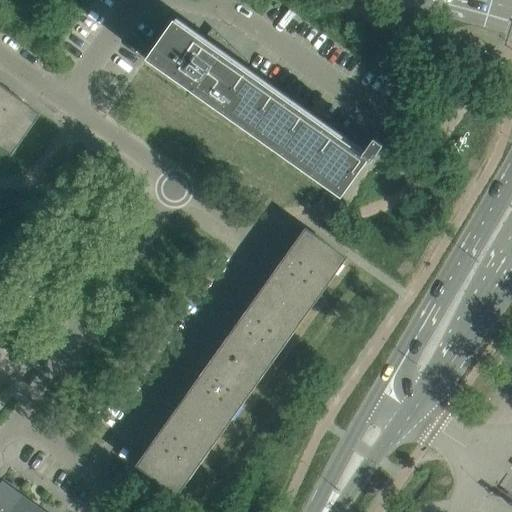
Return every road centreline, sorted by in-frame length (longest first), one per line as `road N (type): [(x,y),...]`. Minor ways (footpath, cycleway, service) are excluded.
road 1 (residential): [(14,418),(97,470),(246,264),(256,242),(172,181)]
road 2 (residential): [(14,418),(172,181)]
road 3 (secondary): [(511,167),(381,398)]
road 4 (residential): [(198,0),(235,10),(387,120)]
road 5 (secondary): [(409,415),(511,261)]
road 6 (residential): [(172,181),(63,101)]
road 7 (secondary): [(381,398),(320,511)]
road 8 (residential): [(63,101),(137,0)]
road 9 (secondary): [(331,511),(409,415)]
